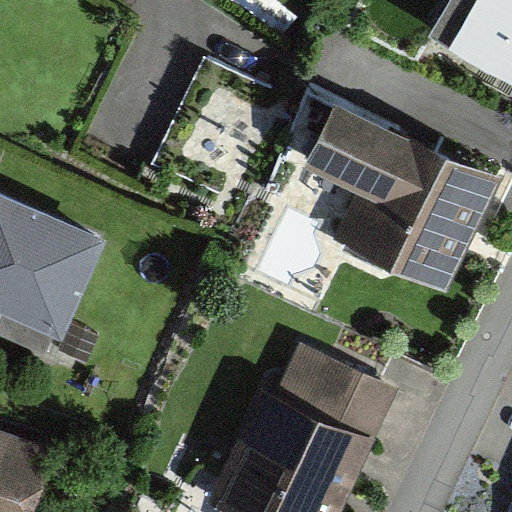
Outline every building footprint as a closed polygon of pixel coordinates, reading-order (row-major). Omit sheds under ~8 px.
[(511,0),(454,0),(435,32),(511,79),(511,0)] [(362,247),(449,288),(507,165),(364,99),(333,165),(389,190),(362,247)] [(119,242),(1,191),(0,192),(0,300),(80,334),(119,242)] [(337,511),(397,387),(290,336),(214,496),(248,511),(337,511)] [(0,511),(27,511),(49,451),(0,433),(0,511)]
